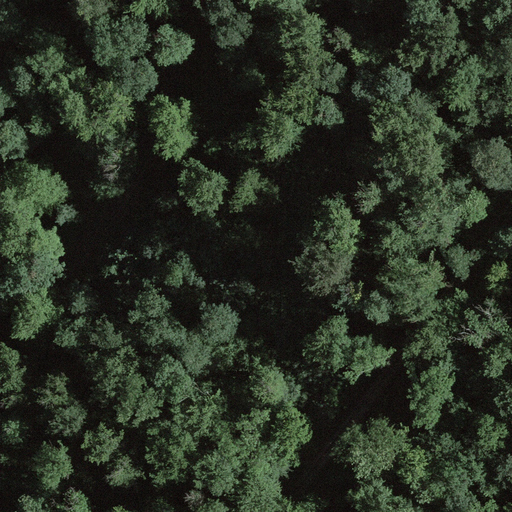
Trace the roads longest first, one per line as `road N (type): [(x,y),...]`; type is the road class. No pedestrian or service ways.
road 1 (track): [(0,323),(103,234),(218,0)]
road 2 (track): [(289,511),(511,203)]
